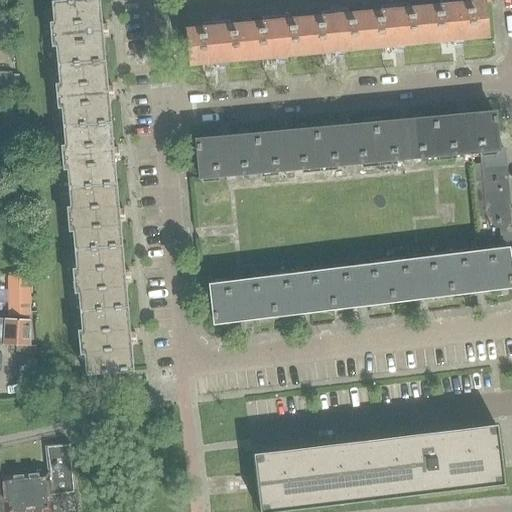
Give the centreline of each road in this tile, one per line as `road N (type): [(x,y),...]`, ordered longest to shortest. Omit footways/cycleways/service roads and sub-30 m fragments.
road 1 (residential): [(162,110),(511,78)]
road 2 (residential): [(187,364),(511,324)]
road 3 (residential): [(187,364),(162,110)]
